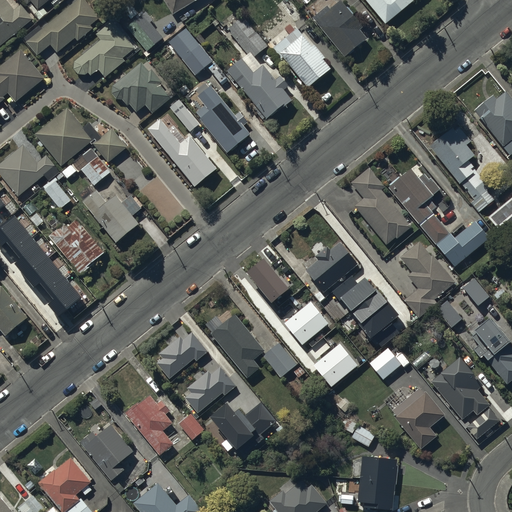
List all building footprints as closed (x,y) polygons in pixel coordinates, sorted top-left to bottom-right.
[(0,0),(0,45),(33,19),(21,4),(15,9),(7,0),(0,0)] [(22,0),(27,5),(31,1),(38,10),(50,0),(22,0)] [(100,17),(84,0),(76,0),(42,29),(40,26),(23,39),(37,56),(50,44),(57,53),(75,38),(78,40),(92,28),(90,25),(100,17)] [(163,0),(172,15),(197,0),(163,0)] [(304,15),(291,0),(281,0),(278,3),(294,22),(304,15)] [(328,6),(313,18),(345,57),(367,38),(360,29),(363,27),(341,0),(340,0),(330,9),(328,6)] [(366,0),(385,23),(413,0),(366,0)] [(138,13),(130,3),(123,9),(131,19),(138,13)] [(146,12),(127,27),(147,51),(164,38),(151,22),(153,20),(146,12)] [(254,57),(268,46),(244,16),(228,29),(247,54),(227,70),(266,118),(277,110),(278,111),(292,100),(264,65),(262,66),(254,57)] [(96,34),(101,39),(75,61),(73,68),(79,74),(85,75),(88,72),(91,75),(99,68),(105,76),(123,61),(121,58),(134,48),(112,21),(96,34)] [(281,60),(284,57),(308,87),(330,69),(323,60),(326,57),(315,44),(312,46),(297,28),(286,38),(285,37),(280,41),(281,42),(272,49),(281,60)] [(183,59),(183,60),(195,75),(212,61),(195,41),(179,54),(183,59)] [(45,78),(21,49),(0,66),(0,114),(1,114),(0,112),(0,102),(5,99),(3,97),(8,93),(16,102),(45,78)] [(149,73),(141,63),(112,86),(112,93),(117,99),(122,99),(128,106),(130,104),(136,112),(146,104),(152,113),(170,99),(158,83),(161,82),(152,70),(149,73)] [(235,115),(211,85),(196,97),(204,107),(197,112),(201,118),(200,119),(227,152),(250,133),(244,125),(248,122),(240,112),(235,115)] [(492,95),(473,110),(509,156),(511,153),(511,99),(506,92),(496,100),(492,95)] [(180,100),(171,107),(190,132),(200,124),(180,100)] [(93,140),(67,109),(36,134),(61,165),(93,140)] [(160,119),(148,129),(195,187),(217,169),(191,136),(180,144),(160,119)] [(453,127),(429,146),(459,183),(460,182),(474,200),(470,203),(477,211),(493,198),(486,190),(489,187),(467,160),(473,155),(465,145),(471,140),(460,126),(455,130),(453,127)] [(112,128),(93,143),(109,162),(127,147),(112,128)] [(23,144),(0,162),(0,174),(18,197),(45,175),(49,180),(60,172),(46,155),(37,162),(23,144)] [(263,155),(257,148),(244,159),(250,166),(263,155)] [(90,159),(80,167),(95,185),(111,172),(94,151),(87,156),(90,159)] [(383,186),(368,168),(350,183),(362,198),(354,205),(386,244),(396,236),(397,237),(410,226),(379,189),(383,186)] [(410,168),(388,187),(454,266),(488,238),(474,222),(454,238),(431,211),(435,207),(428,199),(433,195),(432,194),(439,188),(431,178),(428,180),(423,175),(419,178),(410,168)] [(46,189),(44,190),(60,209),(72,200),(57,181),(58,180),(55,177),(44,186),(46,189)] [(83,201),(116,242),(139,223),(132,215),(139,209),(129,197),(122,203),(116,195),(106,203),(96,190),(83,201)] [(511,196),(487,217),(506,240),(511,234),(511,196)] [(22,209),(9,220),(26,239),(27,238),(36,249),(45,241),(42,238),(44,236),(38,228),(38,227),(38,226),(44,221),(36,213),(38,212),(30,203),(28,205),(25,203),(21,207),(22,209)] [(54,229),(64,220),(56,211),(46,219),(54,229)] [(64,223),(49,236),(81,274),(95,263),(93,261),(104,252),(77,219),(68,227),(64,223)] [(419,241),(400,257),(411,271),(406,275),(418,288),(403,300),(418,318),(436,303),(434,299),(455,282),(432,254),(431,256),(419,241)] [(318,259),(306,270),(324,292),(330,288),(334,293),(344,285),(339,280),(358,264),(340,242),(331,249),(328,246),(315,256),(318,259)] [(0,258),(11,273),(10,273),(40,308),(46,302),(45,300),(60,287),(48,273),(49,272),(34,254),(21,265),(9,250),(0,257),(0,258)] [(2,289),(0,286),(0,329),(5,336),(28,317),(3,288),(2,289)] [(271,317),(273,316),(293,340),(303,333),(297,325),(315,310),(299,290),(287,301),(276,288),(264,298),(268,303),(263,307),(271,317)] [(355,306),(338,319),(352,335),(368,322),(355,306)] [(235,313),(210,333),(247,379),(261,368),(254,359),(265,350),(235,313)] [(511,350),(491,326),(470,344),(506,386),(511,380),(511,350)] [(279,343),(263,356),(280,377),(297,365),(279,343)] [(369,363),(383,379),(401,364),(387,347),(369,363)] [(440,374),(431,382),(461,419),(472,410),(476,415),(489,404),(476,390),(482,385),(458,356),(439,372),(440,374)] [(179,389),(213,431),(226,421),(230,427),(245,415),(229,396),(232,394),(222,382),(219,384),(208,370),(194,381),(192,379),(179,389)] [(395,415),(394,417),(420,449),(436,436),(429,427),(444,415),(425,391),(423,392),(419,388),(392,410),(395,415)] [(136,401),(124,412),(160,455),(174,444),(163,431),(173,422),(166,414),(170,410),(162,400),(157,404),(150,395),(139,404),(136,401)] [(499,420),(489,408),(466,426),(476,439),(499,420)] [(276,410),(253,428),(265,443),(288,424),(276,410)] [(191,413),(178,423),(193,440),(205,429),(191,413)] [(93,431),(80,442),(111,480),(124,470),(119,463),(133,451),(111,424),(97,436),(93,431)] [(359,425),(352,437),(369,447),(376,435),(359,425)] [(398,459),(362,456),(358,502),(365,503),(364,507),(393,510),(398,459)] [(71,457),(38,483),(61,511),(92,511),(81,498),(79,499),(76,495),(92,482),(71,457)] [(283,490),(269,502),(277,511),(316,511),(327,504),(312,485),(308,488),(302,480),(286,493),(283,490)] [(158,483),(134,503),(140,511),(204,511),(190,494),(177,505),(158,483)] [(33,495),(18,507),(21,511),(42,511),(44,510),(33,495)] [(0,511),(12,511),(0,496),(0,511)]
